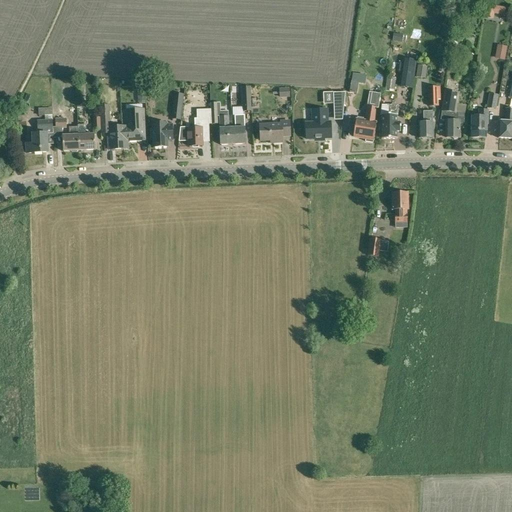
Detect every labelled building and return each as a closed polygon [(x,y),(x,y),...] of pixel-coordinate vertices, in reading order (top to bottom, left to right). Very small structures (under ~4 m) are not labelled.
[(503,58),(505,48),(505,45),(497,44),(495,56),(503,58)] [(399,69),(404,70),(401,87),(412,88),(416,60),(405,59),(405,63),(400,62),(399,69)] [(363,94),(365,84),(351,82),(349,92),(363,94)] [(438,94),(440,94),(440,87),(428,87),(428,106),(438,106),(438,100),(438,94)] [(182,92),(175,91),(173,118),(179,119),(182,92)] [(446,121),(446,138),(459,138),(459,124),(465,124),(465,114),(456,114),(459,93),(445,91),(440,120),(446,121)] [(344,108),(345,92),(333,93),(334,108),(344,108)] [(353,137),(366,139),(365,142),(373,143),(373,141),(376,123),(374,122),(377,108),(378,108),(380,94),(371,92),(369,107),(367,106),(365,121),(356,119),(356,120),(350,119),(348,126),(350,126),(349,136),(353,137)] [(144,94),(139,95),(139,97),(136,97),(137,104),(146,103),(145,96),(144,96),(144,94)] [(496,110),(498,95),(489,94),(486,108),(496,110)] [(122,149),(121,127),(110,127),(109,105),(99,105),(101,130),(107,130),(108,150),(122,149)] [(388,106),(381,106),(380,116),(382,116),(382,139),(397,139),(397,132),(400,132),(400,123),(397,123),(397,115),(388,115),(388,106)] [(48,115),(49,121),(38,121),(38,134),(32,134),(32,144),(26,144),(26,153),(47,152),(46,134),(53,134),(52,121),(52,115),(52,108),(38,109),(38,116),(48,115)] [(511,108),(506,108),(505,122),(499,121),(498,138),(511,139),(511,108)] [(121,127),(122,149),(128,149),(127,141),(138,140),(137,132),(144,132),(143,109),(125,110),(126,126),(121,127)] [(333,138),(332,122),(328,122),(328,109),(313,110),(313,122),(308,123),(309,139),(317,139),(317,141),(325,141),(325,138),(333,138)] [(487,124),(487,111),(480,110),(479,117),(472,117),(471,138),(485,138),(486,124),(487,124)] [(419,139),(433,138),(432,111),(423,111),(423,122),(419,123),(419,139)] [(78,151),(78,135),(70,136),(70,128),(66,128),(66,119),(63,119),(63,112),(55,113),(55,119),(55,129),(62,129),(62,136),(63,152),(78,151)] [(235,128),(232,128),(233,145),(245,144),(244,115),(234,116),(235,128)] [(233,145),(232,128),(228,128),(228,116),(219,116),(220,145),(233,145)] [(257,127),(260,127),(260,141),(274,140),(274,143),(282,143),(282,136),(290,136),(289,121),(281,122),(281,124),(269,125),(268,119),(267,117),(257,118),(255,120),(256,126),(257,127)] [(188,129),(188,128),(180,128),(179,141),(188,140),(188,146),(202,146),(202,132),(209,132),(208,118),(194,119),(194,128),(188,129)] [(166,125),(166,123),(153,124),(153,129),(150,129),(151,138),(153,138),(153,148),(167,147),(167,140),(172,140),(172,125),(166,125)] [(78,135),(78,151),(95,150),(94,134),(86,135),(86,125),(77,125),(78,135)] [(392,210),(395,210),(395,215),(395,223),(396,228),(407,228),(407,223),(407,210),(408,210),(407,193),(392,193),(392,201),(392,210)] [(381,240),(370,239),(368,256),(378,258),(381,240)]
